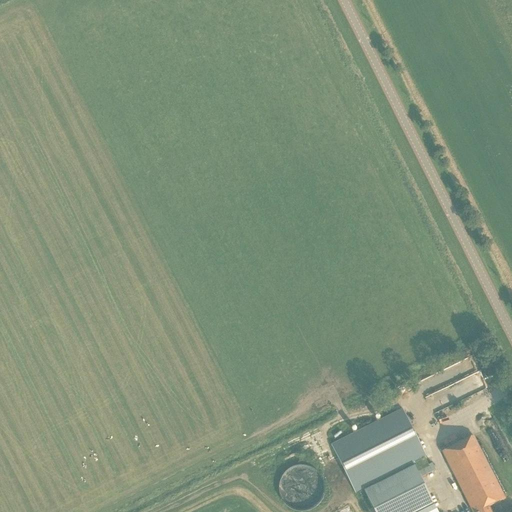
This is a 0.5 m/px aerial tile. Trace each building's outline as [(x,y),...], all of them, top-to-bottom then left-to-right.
[(445,367),(413,384),(418,393),(449,376),(445,367)] [(484,378),(480,368),(466,374),(470,384),(484,378)] [(465,378),(450,387),(456,397),(471,388),(465,378)] [(413,462),(415,466),(364,491),(374,511),(437,511),(421,478),(436,471),(432,463),(428,465),(424,456),(426,455),(404,411),(332,447),(354,491),(413,462)] [(309,434),(298,437),(302,453),(310,451),(311,455),(315,454),(309,434)] [(491,511),(489,506),(505,499),(473,437),(442,453),(472,511),(491,511)] [(493,454),(498,465),(502,463),(497,452),(493,454)] [(325,493),(325,489),(325,485),(324,481),(322,478),(320,474),(317,472),(314,469),(311,467),(307,466),(303,466),(299,466),(295,467),(292,468),(288,470),(285,473),(283,476),(281,479),(280,482),(279,485),(279,489),(279,493),(280,497),(282,500),(284,504),(287,506),(290,509),(294,510),(297,511),(301,511),(305,511),(309,511),(312,510),(315,508),(318,505),(321,503),(322,500),(324,496),(325,493)]
